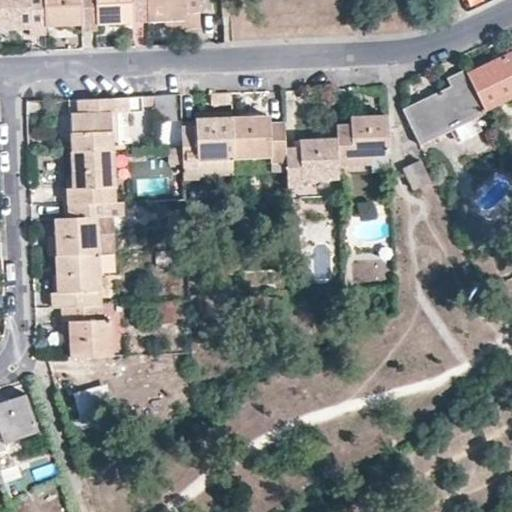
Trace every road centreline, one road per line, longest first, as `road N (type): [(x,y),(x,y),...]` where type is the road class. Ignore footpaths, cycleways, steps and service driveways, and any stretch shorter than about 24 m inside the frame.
road 1 (residential): [(7,68),(387,53),(511,11)]
road 2 (track): [(511,339),(446,379),(310,419),(251,448),(170,511)]
road 3 (residential): [(0,368),(17,340),(7,68)]
